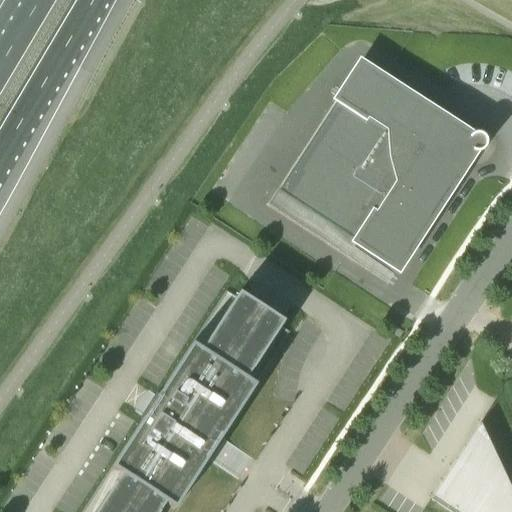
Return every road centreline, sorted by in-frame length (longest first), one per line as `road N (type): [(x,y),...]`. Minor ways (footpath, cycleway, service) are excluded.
road 1 (unclassified): [(320,511),(511,220)]
road 2 (motorway): [(0,156),(93,0)]
